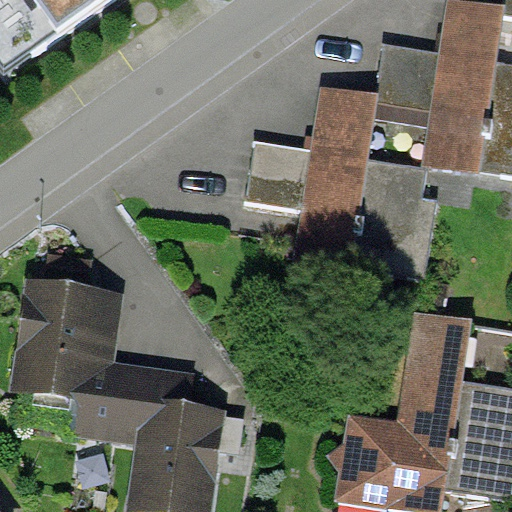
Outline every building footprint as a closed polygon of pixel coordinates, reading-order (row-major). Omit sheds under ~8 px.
[(0,0),(0,85),(119,0),(0,0)] [(511,0),(504,0),(502,16),(501,22),(511,23),(511,0)] [(502,16),(447,8),(440,58),(431,118),(425,153),(479,162),(477,177),(511,181),(511,70),(494,68),(501,22),(502,16)] [(440,58),(383,49),(374,106),(374,109),(431,118),(440,58)] [(374,106),(324,98),(315,156),(306,217),(300,251),(349,258),(346,274),(426,286),(438,207),(424,205),(428,175),(364,165),(374,109),(374,106)] [(315,156),(254,148),(245,208),(306,217),(315,156)] [(122,297),(23,286),(9,412),(75,419),(72,448),(132,454),(126,511),(218,511),(232,381),(114,368),(122,297)] [(470,329),(417,321),(400,431),(351,424),(346,452),(331,462),(342,479),(338,505),(382,511),(439,511),(442,495),(511,505),(511,393),(461,386),(470,329)]
